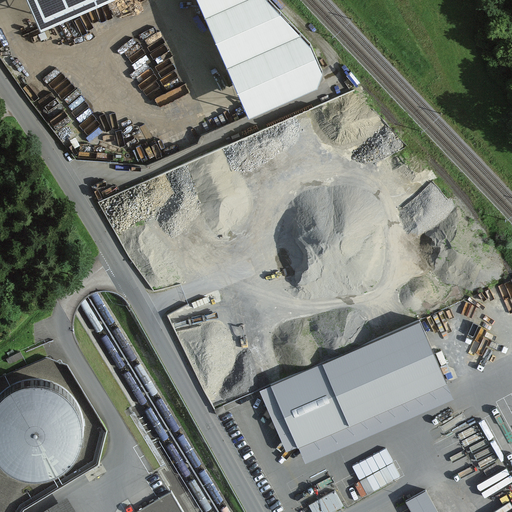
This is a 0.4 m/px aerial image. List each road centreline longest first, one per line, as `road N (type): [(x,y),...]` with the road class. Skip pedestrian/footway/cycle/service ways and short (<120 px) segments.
road 1 (unclassified): [(0,80),(118,267),(256,511)]
road 2 (unknown): [(118,267),(71,311),(75,350),(126,437),(95,484)]
